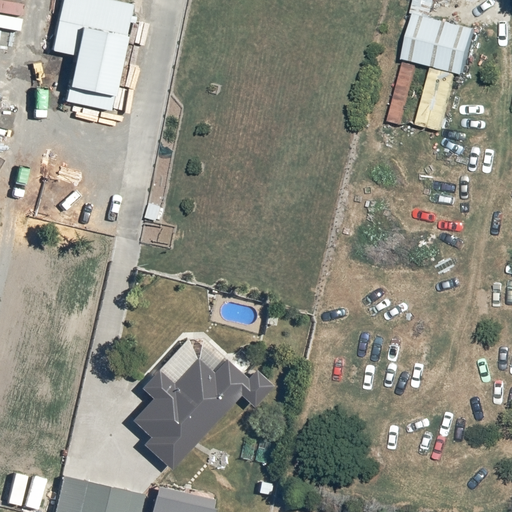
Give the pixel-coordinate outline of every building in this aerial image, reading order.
[(22,0),(0,0),(0,20),(17,25),(22,0)] [(122,19),(55,4),(42,65),(65,70),(59,100),(103,109),(122,19)] [(432,16),(415,12),(404,59),(389,120),(400,122),(415,61),(432,65),(418,123),(441,128),(455,71),(465,73),(476,26),(432,16)] [(246,379),(192,329),(142,382),(154,394),(131,419),(148,435),(140,443),(168,469),(238,394),(251,406),(271,385),(255,370),(246,379)] [(153,485),(151,495),(59,477),(51,511),(210,511),(213,497),(153,485)]
